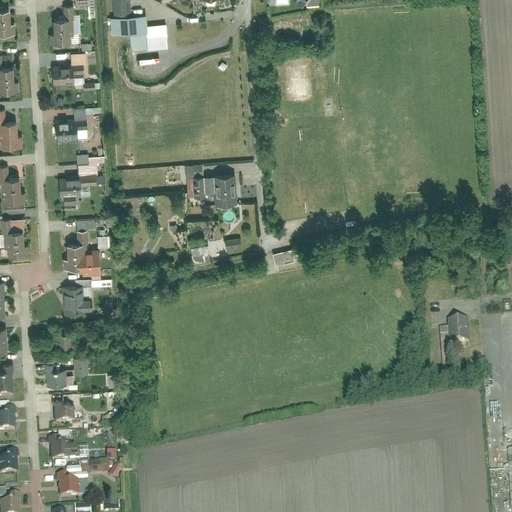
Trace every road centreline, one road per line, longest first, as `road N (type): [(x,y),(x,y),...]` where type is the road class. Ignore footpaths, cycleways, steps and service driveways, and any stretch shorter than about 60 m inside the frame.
road 1 (residential): [(34,511),(21,305),(44,251),(30,0)]
road 2 (residential): [(248,0),(265,225),(287,242),(451,205),(483,221)]
